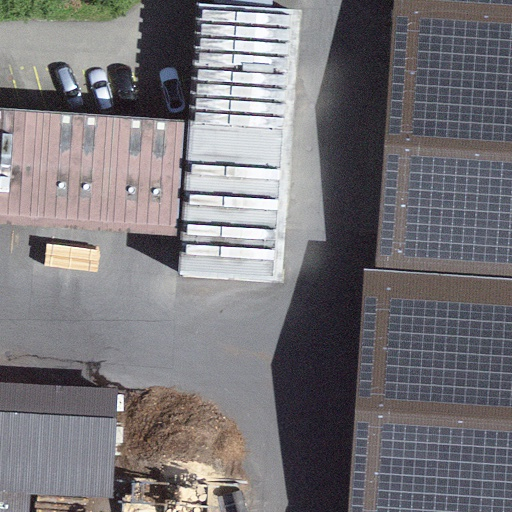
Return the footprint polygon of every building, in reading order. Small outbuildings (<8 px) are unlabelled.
[(511,511),(511,0),(405,0),(372,511),(511,511)] [(201,6),(182,275),(272,281),(291,12),(201,6)] [(388,175),(392,95),(366,94),(363,174),(388,175)] [(0,214),(179,227),(186,122),(0,109),(0,214)] [(0,378),(0,485),(122,488),(125,381),(0,378)] [(0,506),(6,506),(5,511),(28,511),(28,495),(0,495),(0,506)]
